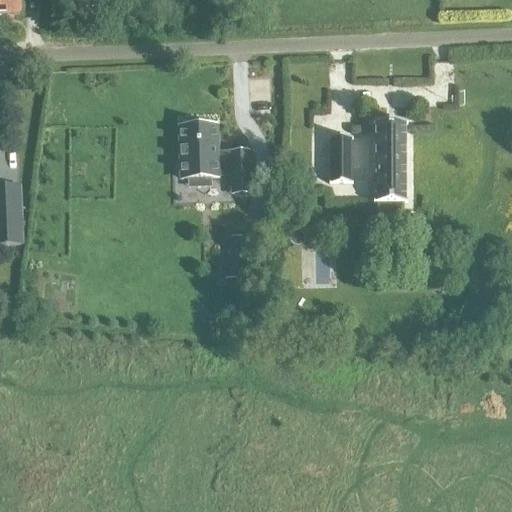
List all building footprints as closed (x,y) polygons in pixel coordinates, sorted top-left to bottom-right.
[(0,0),(0,17),(20,17),(19,0),(0,0)] [(408,128),(408,126),(374,127),(374,128),(376,128),(376,146),(376,148),(376,166),(376,168),(376,185),(376,187),(376,205),(374,205),(374,207),(389,207),(389,208),(393,208),(393,206),(408,206),(408,205),(406,205),(406,187),(407,187),(407,185),(406,185),(406,167),(406,165),(406,148),(406,146),(406,128),(408,128)] [(217,179),(233,179),(232,161),(217,161),(216,130),(181,131),(182,162),(183,183),(186,183),(217,182),(217,179)] [(330,141),(330,143),(331,143),(331,163),(331,165),(331,186),(330,186),(330,187),(353,187),(353,186),(352,186),(352,165),(352,163),(352,143),(353,143),(353,141),(330,141)] [(232,156),(232,161),(233,179),(234,197),(250,196),(249,155),(232,156)] [(0,249),(22,249),(23,248),(21,188),(0,189),(0,249)] [(233,242),(228,272),(232,273),(231,282),(246,284),(252,245),(233,242)]
